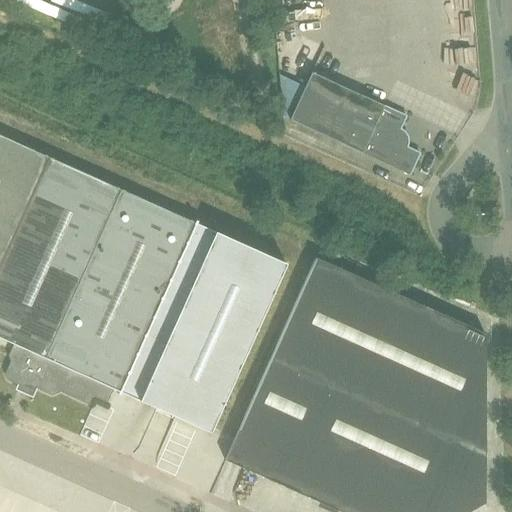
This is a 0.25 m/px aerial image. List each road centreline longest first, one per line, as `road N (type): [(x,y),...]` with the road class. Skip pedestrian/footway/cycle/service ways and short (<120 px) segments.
road 1 (unknown): [(358,0),(377,69),(409,106),(463,137),(503,78)]
road 2 (residential): [(0,430),(180,511)]
road 3 (residential): [(511,168),(496,0)]
